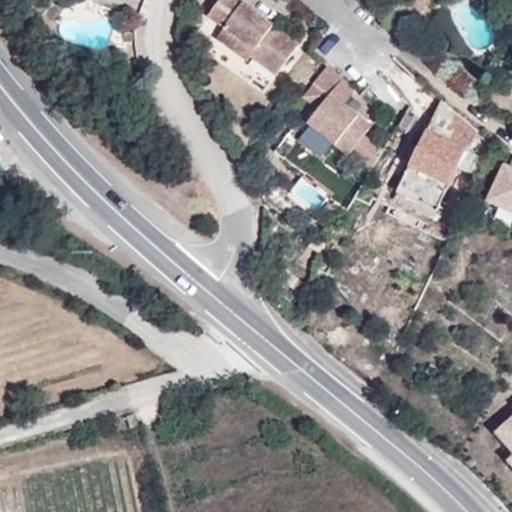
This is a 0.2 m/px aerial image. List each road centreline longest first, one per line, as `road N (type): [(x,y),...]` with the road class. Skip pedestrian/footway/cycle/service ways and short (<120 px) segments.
road 1 (primary): [(209,292),(470,511)]
road 2 (residential): [(209,292),(230,264),(233,208),(161,73),(154,49),(164,0)]
road 3 (primary): [(0,87),(57,154),(209,292)]
